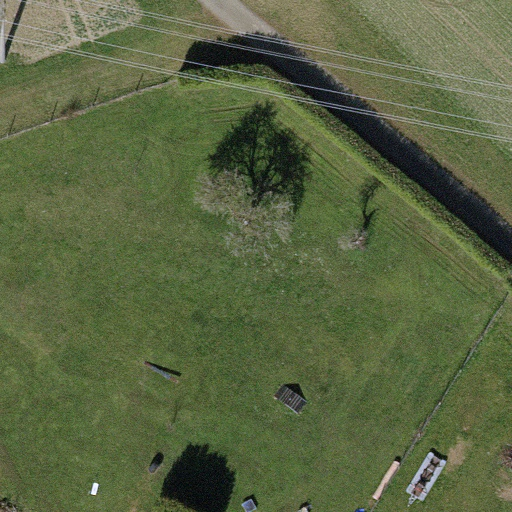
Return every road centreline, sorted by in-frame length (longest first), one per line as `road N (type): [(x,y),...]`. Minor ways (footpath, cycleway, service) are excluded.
road 1 (track): [(255,0),(511,250)]
road 2 (track): [(0,74),(201,0)]
